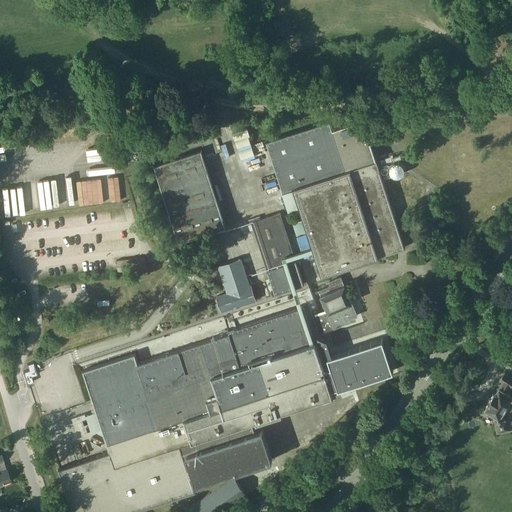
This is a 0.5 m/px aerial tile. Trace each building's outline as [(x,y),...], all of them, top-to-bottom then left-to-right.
[(330,120),(266,140),(283,190),(293,186),(322,274),(379,255),(405,247),(377,160),(370,138),(367,139),(360,120),(333,128),(330,120)] [(154,164),(179,241),(227,226),(202,149),(154,164)] [(281,211),(252,221),(276,293),(294,287),(298,286),(305,283),(295,254),(294,251),(281,211)] [(118,271),(147,268),(146,257),(117,260),(118,271)] [(228,292),(220,295),(216,296),(222,311),(257,299),(252,284),(249,285),(241,258),(220,265),(228,292)] [(328,309),(315,313),(321,332),(336,327),(335,326),(345,322),(344,320),(357,315),(345,284),(344,284),(341,277),(330,281),(331,284),(320,289),(328,309)] [(110,452),(59,469),(73,511),(131,511),(196,491),(193,481),(195,480),(197,484),(273,459),(263,429),(256,431),(253,422),(257,420),(257,422),(284,414),(283,412),(335,394),(333,389),(339,387),(340,389),(395,370),(385,337),(334,354),(331,355),(329,356),(333,366),(327,368),(317,340),(316,341),(315,338),(314,335),(304,305),(301,306),(228,330),(229,333),(138,363),(135,353),(83,370),(110,452)] [(29,370),(23,372),(27,383),(33,381),(31,375),(37,374),(35,369),(33,362),(27,364),(29,370)] [(489,403),(486,408),(486,409),(486,410),(487,413),(489,414),(491,413),(492,413),(499,417),(494,418),(497,433),(511,429),(510,417),(511,413),(511,393),(511,395),(508,393),(511,388),(511,377),(505,373),(500,381),(502,383),(499,388),(496,393),(495,392),(488,402),(489,403)] [(0,484),(11,480),(7,469),(0,471),(0,484)] [(185,511),(226,511),(248,496),(234,475),(184,510),(185,511)]
